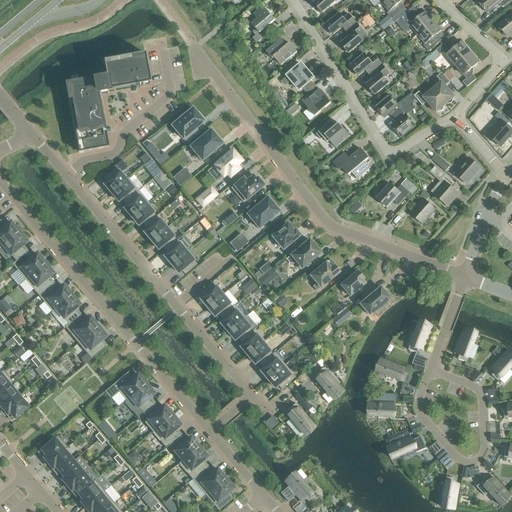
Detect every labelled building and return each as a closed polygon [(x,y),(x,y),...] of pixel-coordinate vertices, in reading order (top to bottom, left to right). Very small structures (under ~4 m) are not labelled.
[(318,0),(316,2),(317,4),(315,5),(320,11),(322,10),(323,12),(336,1),(335,0),(318,0)] [(384,0),(381,3),(389,12),(387,14),(389,16),(392,20),(403,10),(400,6),(400,3),(403,0),(384,0)] [(502,8),(511,0),(480,0),(478,2),(487,12),(495,5),(496,5),(498,3),(502,8)] [(260,33),(275,20),(263,7),(254,15),(257,20),(252,24),(256,29),(252,32),(255,36),(252,39),(256,44),(264,37),(260,33)] [(412,9),(400,18),(402,21),(414,11),(412,9)] [(409,26),(417,35),(433,21),(425,12),(420,16),(418,16),(414,11),(402,21),(407,27),(409,26)] [(342,27),(346,32),(356,23),(349,15),(344,19),(340,14),(325,26),(327,27),(325,29),(330,35),(332,33),(333,35),(342,27)] [(511,14),(498,26),(507,37),(511,34),(511,33),(511,14)] [(368,15),(363,20),(369,27),(375,23),(368,15)] [(389,16),(378,25),(383,31),(394,22),(392,20),(389,16)] [(433,21),(417,35),(425,44),(423,46),(428,52),(440,42),(436,38),(436,35),(441,31),(433,21)] [(356,23),(346,32),(350,36),(341,44),(342,46),(340,47),(345,53),(347,52),(348,53),(363,41),(358,36),(363,32),(356,23)] [(390,28),(385,32),(391,38),(395,35),(395,34),(390,28)] [(274,57),(281,65),(297,52),(290,44),(286,47),(284,45),(285,45),(281,40),(266,52),(272,59),(274,57)] [(255,49),(249,42),(245,46),(251,53),(255,49)] [(444,52),(455,66),(471,53),(462,43),(452,51),(445,43),(436,51),(440,55),(444,52)] [(471,53),(455,66),(466,79),(463,82),(467,87),(476,79),(469,71),(479,63),(471,53)] [(95,79),(65,84),(68,99),(73,98),(83,152),(108,148),(106,133),(102,134),(92,80),(95,79),(97,93),(109,91),(108,88),(135,83),(136,86),(150,83),(144,54),(130,56),(130,61),(103,66),(106,77),(96,79),(95,79)] [(368,69),(371,73),(382,65),(374,56),(369,60),(364,54),(350,66),(352,68),(350,70),(355,76),(357,74),(358,76),(368,69)] [(301,64),(281,81),(284,86),(291,80),(299,91),(302,88),(310,81),(313,79),(301,64)] [(382,65),(371,73),(375,78),(366,85),(368,87),(366,89),(371,95),(373,93),(375,95),(389,83),(384,78),(389,73),(382,65)] [(441,82),(432,90),(445,105),(447,104),(449,104),(451,103),(453,101),(453,99),(454,97),(445,86),(450,82),(442,73),(437,77),(441,82)] [(310,81),(302,88),(307,93),(310,90),(314,86),(310,81)] [(314,86),(310,90),(314,95),(320,90),(316,85),(314,86)] [(314,95),(304,103),(315,117),(331,103),(320,90),(314,95)] [(445,105),(432,90),(424,97),(419,92),(414,96),(416,98),(422,106),(427,102),(436,113),(438,111),(440,112),(442,111),(444,109),(444,106),(445,105)] [(412,93),(397,105),(398,106),(401,111),(416,98),(414,96),(412,93)] [(490,96),(485,101),(490,105),(498,112),(502,108),(497,103),(499,101),(491,94),(490,96)] [(389,114),(392,118),(401,111),(398,106),(397,105),(389,95),(375,107),(384,118),(389,114)] [(285,102),(281,105),(284,111),(289,108),(285,102)] [(292,106),(285,112),(289,117),(297,111),(292,106)] [(192,109),(171,126),(183,139),(203,122),(202,120),(203,119),(198,113),(197,114),(192,109)] [(401,111),(392,118),(396,123),(391,127),(401,138),(415,126),(405,115),(401,111)] [(427,112),(419,119),(424,124),(431,117),(427,112)] [(511,131),(506,126),(509,122),(499,113),(495,117),(500,122),(488,135),(500,146),(511,133),(511,131)] [(327,125),(316,134),(320,140),(323,138),(327,143),(329,141),(335,148),(349,136),(348,134),(349,132),(346,129),(344,130),(340,125),(339,124),(335,127),(331,122),(327,125)] [(210,130),(190,147),(202,161),(222,144),(221,143),(222,142),(218,138),(217,138),(215,136),(216,136),(212,131),(211,132),(210,130)] [(151,143),(145,148),(156,161),(161,156),(151,143)] [(333,163),(339,170),(342,168),(349,176),(352,173),(357,179),(358,179),(357,179),(369,169),(370,169),(370,168),(365,162),(369,159),(361,150),(361,151),(350,160),(344,153),(344,154),(333,163)] [(214,166),(207,172),(216,182),(223,177),(226,174),(229,178),(239,170),(236,166),(241,162),(232,151),(213,166),(214,166)] [(146,154),(139,159),(144,165),(151,160),(146,154)] [(449,167),(445,164),(436,155),(432,160),(445,172),(449,167)] [(469,158),(455,174),(467,184),(467,183),(469,183),(472,180),(472,178),(480,169),(469,158)] [(151,160),(144,165),(150,172),(156,167),(151,160)] [(435,166),(430,173),(440,182),(437,186),(432,192),(447,206),(458,194),(451,188),(455,184),(445,175),(435,166)] [(104,185),(111,193),(126,181),(125,180),(115,169),(104,178),(107,182),(104,185)] [(184,170),(173,178),(180,186),(190,177),(184,170)] [(161,172),(153,179),(163,191),(171,185),(161,172)] [(243,203),(263,186),(257,178),(255,180),(253,176),(246,182),(243,178),(234,186),(237,190),(234,193),(243,203)] [(121,199),(124,203),(138,191),(128,178),(125,180),(126,181),(111,193),(118,201),(121,199)] [(381,195),(377,199),(387,208),(395,198),(401,203),(405,198),(408,200),(418,189),(406,179),(401,185),(397,190),(390,184),(385,189),(381,195)] [(171,185),(166,189),(171,196),(177,191),(171,185)] [(210,188),(196,200),(202,207),(216,195),(210,188)] [(124,209),(131,217),(146,205),(148,203),(138,191),(124,203),(127,206),(124,209)] [(426,201),(429,198),(423,193),(419,197),(423,200),(410,214),(422,224),(435,209),(426,201)] [(267,198),(247,215),(258,229),(279,212),(277,210),(278,210),(274,205),(274,206),(272,204),(273,203),(269,199),(268,199),(267,198)] [(175,201),(170,204),(174,209),(179,205),(175,201)] [(141,223),(144,226),(156,217),(146,205),(131,217),(138,225),(141,223)] [(353,206),(349,210),(354,215),(358,210),(353,206)] [(221,222),(226,227),(237,217),(233,212),(221,222)] [(144,233),(151,241),(166,229),(156,217),(144,226),(147,230),(144,233)] [(0,243),(2,246),(18,232),(10,223),(5,227),(0,220),(0,243)] [(287,225),(272,237),(283,249),(299,236),(295,231),(293,232),(287,225)] [(161,247),(164,250),(176,241),(166,229),(151,241),(158,249),(161,247)] [(211,232),(209,233),(213,238),(217,234),(213,230),(211,232)] [(2,246),(15,261),(26,252),(21,246),(26,242),(18,232),(2,246)] [(241,235),(231,243),(237,251),(247,242),(241,235)] [(164,257),(171,265),(186,252),(176,241),(164,250),(167,254),(164,257)] [(307,242),(286,260),(289,264),(292,264),(294,263),(300,270),(320,253),(313,245),(311,246),(307,242)] [(12,265),(25,280),(45,264),(37,254),(32,259),(26,252),(15,261),(12,265)] [(186,252),(171,265),(178,273),(181,270),(184,275),(196,265),(186,252)] [(282,260),(275,266),(277,269),(284,262),(282,260)] [(335,265),(330,260),(328,262),(327,261),(310,276),(316,284),(313,287),(316,291),(320,288),(338,273),(333,267),(335,265)] [(268,262),(259,270),(263,274),(272,266),(268,262)] [(25,280),(38,296),(53,284),(48,278),(53,273),(45,264),(25,280)] [(259,271),(253,276),(257,280),(262,275),(259,271)] [(340,286),(349,296),(364,284),(361,280),(363,279),(357,272),(340,286)] [(264,275),(258,281),(263,288),(270,282),(264,275)] [(251,280),(246,284),(251,291),(256,286),(251,280)] [(200,300),(207,308),(222,296),(212,283),(200,293),(203,297),(200,300)] [(52,312),(55,309),(71,295),(68,292),(67,291),(63,286),(58,290),(53,284),(38,296),(52,312)] [(256,286),(251,291),(255,296),(261,292),(256,286)] [(360,305),(369,316),(378,308),(379,309),(386,303),(385,302),(391,297),(386,291),(384,293),(380,288),(360,305)] [(55,309),(68,324),(68,325),(79,316),(74,309),(79,305),(75,300),(74,299),(71,295),(55,309)] [(217,313),(220,317),(232,307),(222,296),(207,308),(214,316),(217,313)] [(282,296),(275,302),(281,309),(287,304),(286,303),(287,302),(282,296)] [(267,299),(261,304),(265,309),(271,304),(267,299)] [(346,308),(342,304),(332,311),(336,316),(346,308)] [(220,324),(227,332),(242,319),(242,320),(245,318),(234,305),(232,307),(220,317),(223,321),(220,324)] [(346,309),(332,320),(336,325),(350,313),(346,309)] [(65,328),(78,344),(98,327),(90,318),(84,322),(79,316),(68,325),(68,324),(65,328)] [(237,337),(240,341),(252,331),(242,320),(242,319),(227,332),(234,340),(237,337)] [(414,332),(407,350),(415,353),(417,348),(422,350),(431,327),(425,325),(418,322),(414,332)] [(288,324),(281,329),(285,334),(292,328),(288,324)] [(98,327),(78,344),(89,356),(91,359),(106,347),(100,341),(106,337),(98,327)] [(240,348),(247,356),(262,343),(262,344),(265,342),(254,329),(252,331),(240,341),(243,345),(240,348)] [(459,354),(457,359),(465,362),(476,334),(463,329),(454,354),(455,353),(459,354)] [(30,332),(23,337),(26,340),(32,335),(30,332)] [(257,361),(260,365),(272,355),(262,344),(262,343),(247,356),(254,364),(257,361)] [(497,348),(492,353),(497,358),(502,352),(497,348)] [(495,371),(491,376),(497,381),(511,365),(511,354),(508,350),(490,369),(490,370),(492,369),(495,371)] [(260,372),(267,380),(284,365),(274,353),(272,355),(260,365),(263,369),(260,372)] [(313,353),(308,357),(312,362),(317,358),(313,353)] [(89,356),(82,362),(85,365),(86,363),(91,359),(89,356)] [(404,369),(380,359),(375,372),(403,383),(406,374),(401,372),(403,369),(404,369)] [(284,365),(267,380),(274,388),(277,385),(281,389),(295,378),(284,365)] [(313,377),(332,400),(342,391),(323,368),(313,377)] [(0,392),(9,385),(13,383),(3,371),(0,373),(0,392)] [(472,380),(475,383),(482,375),(479,372),(472,380)] [(126,401),(130,398),(129,398),(145,384),(137,375),(132,379),(127,373),(116,382),(121,388),(118,391),(126,401)] [(130,398),(143,414),(154,404),(148,398),(153,394),(145,384),(129,398),(130,398)] [(0,406),(2,409),(18,396),(9,385),(0,392),(0,406)] [(18,396),(2,409),(7,415),(9,413),(14,419),(28,407),(18,396)] [(367,417),(397,418),(398,409),(392,409),(392,404),(394,404),(368,403),(367,417)] [(508,409),(502,410),(503,418),(511,417),(511,403),(505,404),(506,405),(507,405),(508,409)] [(144,423),(152,432),(172,416),(164,406),(159,411),(154,404),(143,414),(148,420),(144,423)] [(314,427),(295,404),(284,412),(304,436),(314,427)] [(166,448),(169,445),(180,436),(175,430),(180,425),(172,416),(152,432),(166,448)] [(419,425),(410,429),(412,433),(421,429),(419,425)] [(111,429),(104,434),(110,441),(116,436),(111,429)] [(407,435),(406,431),(387,439),(389,443),(407,435)] [(43,458),(48,464),(64,450),(64,451),(67,448),(57,436),(41,450),(46,456),(43,458)] [(169,445),(182,461),(198,447),(190,438),(185,442),(180,436),(169,445)] [(410,436),(386,447),(388,452),(391,459),(401,455),(413,450),(414,453),(425,449),(419,437),(415,439),(410,441),(408,437),(410,437),(410,436)] [(510,449),(504,449),(503,457),(511,458),(511,444),(509,444),(509,445),(511,445),(510,449)] [(178,464),(192,480),(207,468),(201,461),(206,457),(198,447),(182,461),(178,464)] [(55,467),(59,473),(73,461),(64,451),(64,450),(48,464),(52,469),(55,467)] [(434,456),(437,460),(445,453),(442,450),(434,456)] [(133,451),(127,456),(133,463),(139,458),(133,451)] [(445,453),(437,460),(440,463),(448,456),(445,453)] [(62,480),(66,486),(82,472),(73,461),(59,473),(64,478),(62,480)] [(482,463),(489,471),(492,468),(486,461),(482,463)] [(192,480),(205,496),(225,479),(222,475),(221,474),(221,475),(217,470),(212,474),(207,468),(192,480)] [(288,487),(280,494),(287,502),(295,495),(302,503),(302,502),(301,501),(304,498),(308,502),(314,497),(302,482),(302,481),(306,477),(300,470),(295,474),(289,479),(285,482),(288,487)] [(130,471),(122,478),(125,482),(133,475),(130,471)] [(73,489),(78,495),(92,483),(91,483),(82,472),(66,486),(71,491),(73,489)] [(486,477),(475,487),(484,496),(488,492),(500,506),(510,496),(492,477),(491,477),(493,479),(490,482),(486,477)] [(445,478),(440,507),(454,510),(458,484),(457,484),(457,485),(453,485),(454,479),(445,478)] [(225,479),(205,496),(218,511),(233,499),(228,493),(233,489),(229,484),(229,483),(228,483),(225,479)] [(80,502),(85,508),(104,492),(94,480),(91,483),(92,483),(78,495),(83,500),(80,502)] [(150,480),(145,484),(150,489),(154,485),(150,480)] [(91,511),(92,511),(102,511),(113,503),(104,492),(85,508),(88,511),(91,511)] [(121,511),(113,503),(102,511),(121,511)]
